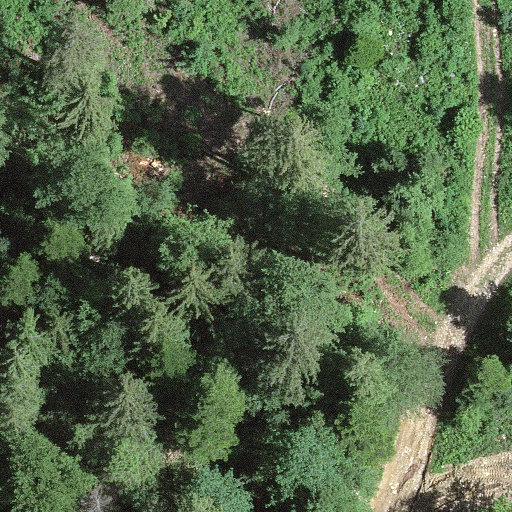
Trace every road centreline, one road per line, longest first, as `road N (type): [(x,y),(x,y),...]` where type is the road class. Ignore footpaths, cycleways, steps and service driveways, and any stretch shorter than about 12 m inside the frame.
road 1 (track): [(388,511),(422,461),(484,269),(511,243)]
road 2 (track): [(484,269),(494,61),(487,0)]
